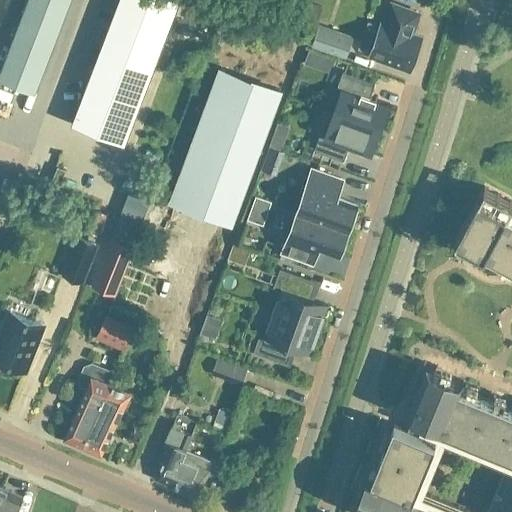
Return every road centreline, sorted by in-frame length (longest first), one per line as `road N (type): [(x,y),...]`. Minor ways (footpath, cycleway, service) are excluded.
road 1 (residential): [(417,91),(288,511)]
road 2 (tertiary): [(170,511),(0,439)]
